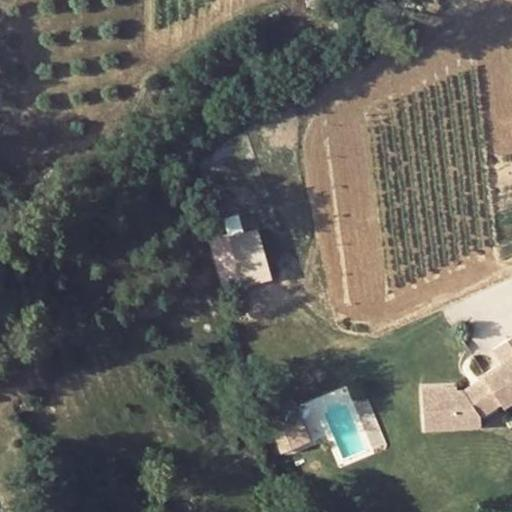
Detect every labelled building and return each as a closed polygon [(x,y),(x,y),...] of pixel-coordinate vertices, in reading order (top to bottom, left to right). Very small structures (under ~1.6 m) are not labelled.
[(229,238),(244,291),(273,282),(257,229),(229,238)] [(457,386),(423,388),(425,427),(482,424),(482,415),(474,402),(494,388),(501,400),(504,405),(511,400),(511,336),(493,348),(502,363),(464,389),(458,390),(457,386)] [(474,402),(482,415),(501,400),(494,388),(474,402)] [(269,424),(271,429),(288,421),(293,434),(307,428),(299,411),(269,424)] [(288,421),(271,429),(281,453),(311,439),(307,428),(293,434),(288,421)]
